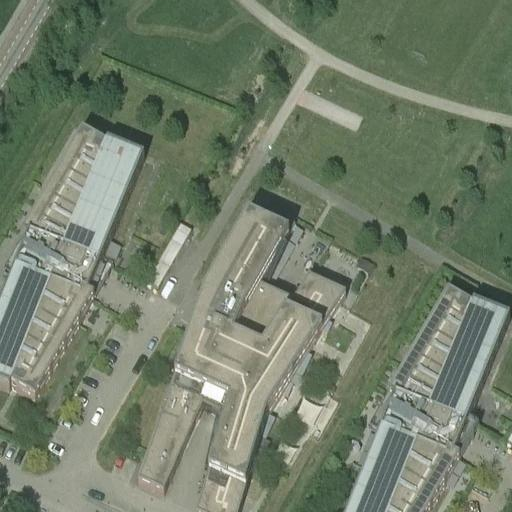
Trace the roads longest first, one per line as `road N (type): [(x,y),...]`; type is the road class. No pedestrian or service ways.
road 1 (track): [(258,159),(511,304)]
road 2 (track): [(319,58),(186,275)]
